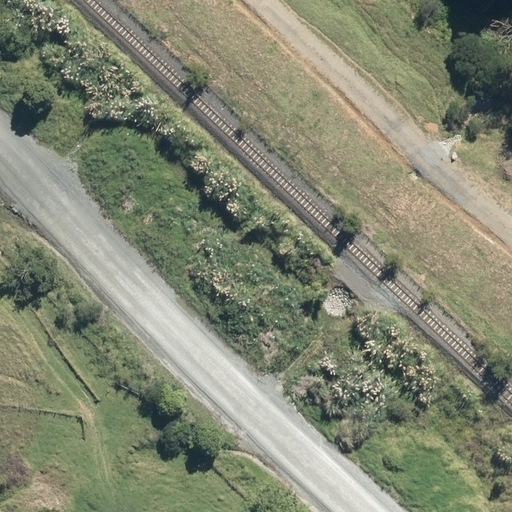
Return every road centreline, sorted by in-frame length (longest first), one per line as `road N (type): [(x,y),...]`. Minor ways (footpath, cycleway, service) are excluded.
road 1 (tertiary): [(369,511),(189,346),(0,144)]
road 2 (unknown): [(511,212),(278,0)]
